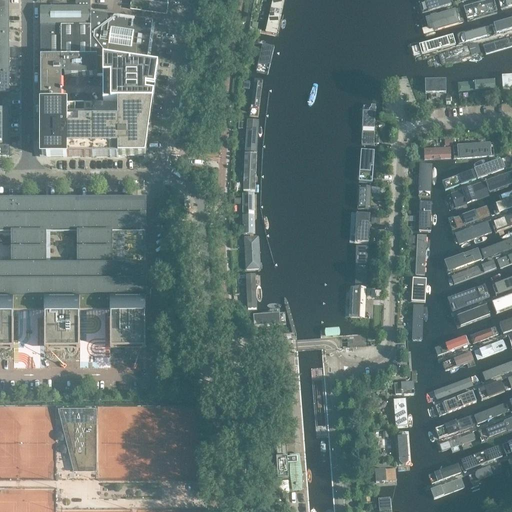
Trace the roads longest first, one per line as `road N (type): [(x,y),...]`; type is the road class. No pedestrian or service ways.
road 1 (unclassified): [(227,511),(198,200),(190,188),(156,179)]
road 2 (residential): [(511,120),(426,129),(403,143),(390,344),(365,364)]
road 3 (unclassified): [(156,179),(187,0)]
road 4 (unclassified): [(26,0),(27,178)]
road 5 (unclassified): [(27,178),(156,179)]
